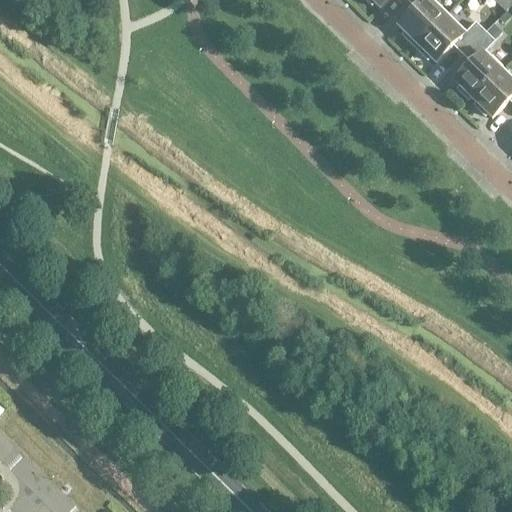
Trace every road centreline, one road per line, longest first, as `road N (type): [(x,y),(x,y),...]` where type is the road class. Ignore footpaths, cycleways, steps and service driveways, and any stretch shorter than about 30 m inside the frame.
road 1 (tertiary): [(253,511),(0,263)]
road 2 (residential): [(511,194),(314,0)]
